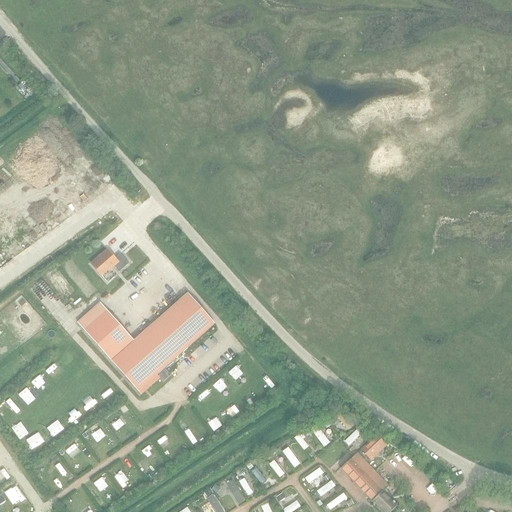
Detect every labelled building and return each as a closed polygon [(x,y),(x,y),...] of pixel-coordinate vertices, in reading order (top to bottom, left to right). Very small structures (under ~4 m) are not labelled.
[(119,272),(129,264),(120,254),(115,258),(108,250),(91,264),(101,276),(108,270),(109,271),(114,266),(119,272)] [(100,303),(78,324),(84,330),(141,395),(159,379),(156,376),(213,325),(186,295),(134,341),(106,310),(100,303)] [(165,369),(158,375),(163,381),(170,375),(165,369)] [(354,426),(343,414),(338,419),(349,431),(354,426)] [(326,422),(313,432),(317,437),(330,427),(326,422)] [(307,427),(302,431),(305,435),(310,432),(307,427)] [(358,430),(345,442),(349,446),(362,434),(358,430)] [(300,435),(294,439),(304,451),(310,447),(304,440),(306,438),(303,434),(301,436),(300,435)] [(378,434),(360,450),(370,460),(387,445),(378,434)] [(274,446),(269,450),(272,454),(278,450),(274,446)] [(299,463),(289,451),(284,454),(294,467),(299,463)] [(357,453),(340,470),(382,511),(390,511),(397,506),(382,491),(388,486),(357,453)] [(285,474),(275,461),(270,465),(280,478),(285,474)] [(320,468),(307,477),(311,482),(323,474),(320,468)] [(266,481),(257,469),(252,472),(261,485),(266,481)] [(253,494),(245,479),(239,482),(248,497),(253,494)] [(245,501),(233,481),(226,485),(238,505),(245,501)] [(332,481),(319,491),(323,496),(336,487),(332,481)] [(214,484),(211,489),(217,493),(220,488),(214,484)] [(338,486),(334,489),(337,494),(342,491),(338,486)] [(210,488),(204,492),(206,497),(213,493),(210,488)] [(282,493),(276,497),(279,502),(285,498),(282,493)] [(344,494),(327,506),(331,511),(348,499),(344,494)] [(224,511),(213,495),(207,500),(214,511),(224,511)] [(297,501),(285,510),(286,511),(294,511),(301,508),(297,501)]
